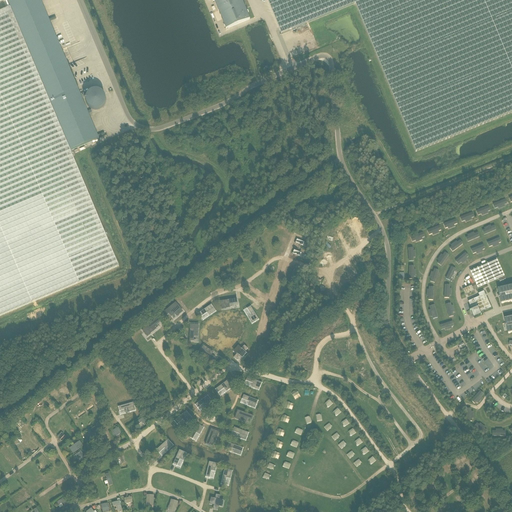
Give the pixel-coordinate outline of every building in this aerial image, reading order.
[(99,139),(40,0),(13,0),(8,2),(11,8),(0,11),(0,316),(119,266),(72,155),(70,151),(99,139)] [(214,0),(226,29),(250,19),(242,0),(214,0)] [(511,0),(267,0),(281,34),(355,4),(415,152),(511,112),(511,0)] [(98,88),(81,95),(89,111),(105,104),(98,88)] [(506,199),(491,205),(494,213),(510,207),(506,199)] [(474,211),(476,217),(477,219),(493,213),(490,205),(474,211)] [(458,218),(460,224),(461,226),(476,219),(473,212),(458,218)] [(442,224),(444,230),(444,232),(460,226),(457,218),(442,224)] [(480,230),(483,238),(498,231),(495,224),(480,230)] [(425,231),(428,237),(428,239),(444,233),(441,225),(425,231)] [(463,237),(467,245),(482,238),(479,231),(463,237)] [(411,244),(411,246),(427,240),(424,232),(409,238),(411,244)] [(311,242),(297,236),(295,240),(310,246),(311,242)] [(485,242),(488,250),(503,244),(500,236),(485,242)] [(447,248),(452,255),(465,245),(460,238),(447,248)] [(468,249),(472,257),(487,250),(484,243),(468,249)] [(416,263),(415,246),(406,247),(407,264),(416,263)] [(308,253),(294,247),(292,251),(307,257),(308,253)] [(451,255),(444,250),(435,264),(441,269),(451,255)] [(453,261),(458,268),(471,257),(465,251),(453,261)] [(497,259),(470,269),(476,287),(504,277),(497,259)] [(444,280),(451,284),(458,269),(451,265),(444,280)] [(441,270),(433,267),(428,283),(436,286),(441,270)] [(317,294),(318,298),(331,296),(327,277),(314,279),(315,284),(317,294)] [(443,283),(442,300),(451,300),(452,284),(443,283)] [(436,286),(427,285),(426,302),(435,303),(436,286)] [(511,285),(498,289),(501,304),(511,301),(511,317),(504,319),(508,334),(511,332),(511,285)] [(472,286),(463,290),(465,295),(474,291),(472,286)] [(491,308),(484,291),(478,294),(479,297),(468,302),(472,310),(470,310),(473,317),(481,314),(480,313),(491,308)] [(226,306),(238,304),(237,299),(221,302),(222,310),(226,309),(226,306)] [(444,304),(447,320),(456,318),(452,302),(444,304)] [(176,303),(163,313),(166,317),(169,314),(171,317),(175,314),(181,310),(181,309),(176,303)] [(440,319),(435,303),(427,305),(432,321),(440,319)] [(207,313),(214,308),(211,305),(198,314),(201,317),(207,313)] [(251,306),(247,309),(251,316),(255,322),(259,320),(251,306)] [(148,332),(161,323),(158,319),(142,332),(147,338),(151,335),(148,332)] [(440,332),(456,328),(453,320),(438,324),(440,332)] [(191,325),(189,341),(194,341),(194,337),(195,329),(199,330),(199,325),(191,325)] [(205,352),(207,348),(204,346),(199,353),(213,362),(215,358),(205,352)] [(234,359),(237,362),(240,359),(241,357),(245,360),(248,356),(244,353),(247,350),(244,347),(241,350),(236,355),(236,356),(234,359)] [(259,353),(249,364),(256,369),(266,358),(259,353)] [(247,377),(246,381),(253,384),(259,387),(260,388),(262,383),(261,383),(247,377)] [(224,389),(231,384),(228,380),(215,390),(218,393),(224,389)] [(67,396),(70,394),(64,385),(61,387),(67,396)] [(480,391),(470,401),(474,405),(484,395),(480,391)] [(244,395),(242,400),(249,403),(257,406),(257,404),(258,401),(257,401),(244,395)] [(48,396),(43,400),(47,408),(53,404),(48,396)] [(204,404),(210,399),(207,396),(195,405),(197,409),(204,404)] [(324,404),(328,408),(332,403),(328,400),(324,404)] [(135,407),(134,403),(118,407),(119,411),(127,409),(135,407)] [(337,408),(333,412),(336,416),(341,412),(337,408)] [(183,420),(189,415),(186,411),(174,422),(177,425),(183,420)] [(240,417),(251,421),(253,416),(238,411),(235,419),(239,420),(240,417)] [(143,418),(136,422),(140,428),(146,424),(143,418)] [(476,420),(471,427),(484,437),(490,430),(476,420)] [(32,427),(34,430),(37,428),(40,433),(43,431),(38,423),(32,427)] [(196,433),(200,426),(197,424),(196,424),(189,438),(193,440),(196,433)] [(92,435),(98,431),(95,426),(89,430),(92,435)] [(114,437),(121,433),(118,427),(111,432),(114,437)] [(234,428),(232,432),(240,435),(247,438),(249,433),(234,428)] [(277,428),(276,435),(283,436),(285,430),(277,428)] [(217,436),(219,432),(211,429),(205,444),(209,446),(214,435),(217,436)] [(506,437),(506,429),(490,429),(490,437),(506,437)] [(359,438),(354,442),(358,446),(363,442),(359,438)] [(165,448),(170,444),(171,443),(168,440),(167,441),(156,450),(159,454),(165,448)] [(276,440),(274,446),(282,449),(284,443),(276,440)] [(73,454),(84,446),(80,441),(69,448),(73,454)] [(228,443),(227,447),(242,453),(244,448),(228,443)] [(4,451),(11,460),(14,458),(7,448),(4,451)] [(180,459),(183,454),(184,452),(179,450),(179,452),(173,465),(177,467),(180,459)] [(80,456),(82,459),(85,457),(81,451),(74,456),(76,459),(80,456)] [(278,459),(280,453),(273,451),(271,456),(278,459)] [(116,457),(118,463),(125,461),(123,455),(116,457)] [(41,463),(44,468),(41,470),(43,473),(49,468),(44,461),(41,463)] [(212,471),(213,463),(214,463),(209,462),(205,477),(210,478),(212,471)] [(227,478),(229,470),(224,469),(221,485),(225,486),(227,478)] [(265,473),(263,479),(270,481),(272,475),(265,473)] [(15,496),(18,502),(27,498),(24,491),(15,496)] [(210,502),(214,503),(213,510),(217,510),(218,506),(219,507),(220,500),(219,500),(220,496),(216,495),(215,499),(211,498),(210,502)] [(65,497),(56,502),(59,508),(68,504),(65,497)] [(167,509),(175,511),(178,501),(170,499),(167,509)] [(113,507),(116,506),(118,510),(122,509),(119,500),(111,503),(113,507)] [(101,505),(102,511),(109,511),(107,503),(101,505)]
